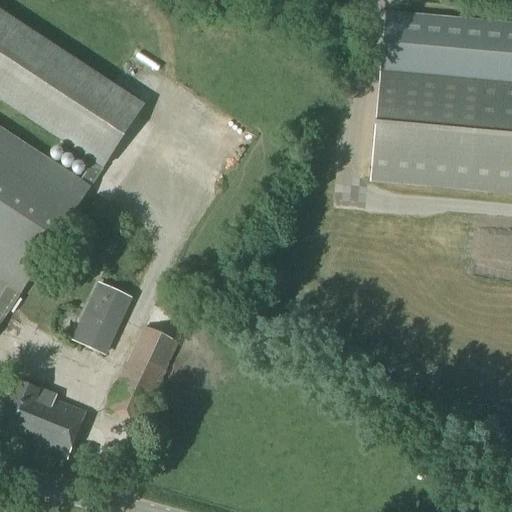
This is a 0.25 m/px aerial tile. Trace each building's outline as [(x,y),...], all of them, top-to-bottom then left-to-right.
[(0,105),(92,166),(79,186),(0,133),(0,325),(61,231),(141,109),(0,15),(0,105)] [(511,42),(382,31),(368,184),(511,197),(511,42)] [(253,133),(243,151),(254,157),(264,139),(253,133)] [(105,359),(106,357),(132,300),(96,283),(70,342),(105,359)] [(141,429),(178,346),(143,328),(104,411),(141,429)] [(38,391),(17,383),(0,426),(0,435),(18,443),(18,442),(67,462),(85,413),(55,401),(57,394),(39,387),(38,391)]
